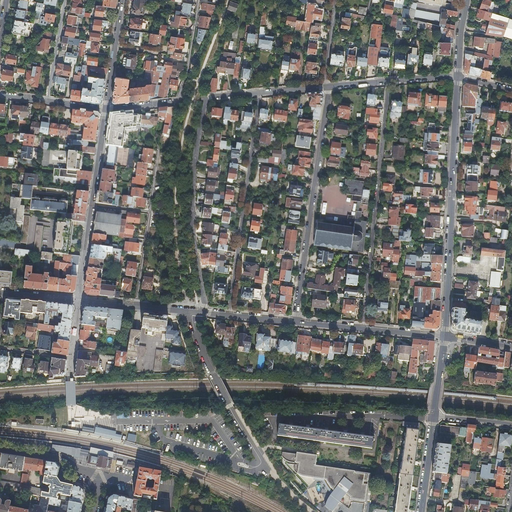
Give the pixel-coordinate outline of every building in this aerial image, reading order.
[(27,11),(29,0),(26,0),(18,0),(17,9),(26,10),(27,11)] [(76,12),(76,13),(84,14),(85,12),(85,11),(85,8),(83,7),(83,8),(80,7),(80,5),(82,3),(82,2),(81,0),(72,0),(72,1),(72,2),(73,2),(72,7),(70,7),(69,10),(71,11),(76,12)] [(394,8),(395,1),(392,1),(387,0),(386,0),(385,4),(383,11),(386,12),(386,16),(389,16),(389,15),(392,16),(392,15),(394,8)] [(488,11),(491,12),(492,12),(495,2),(488,0),(482,0),(480,8),(488,10),(488,11)] [(144,4),(145,3),(134,1),(133,3),(134,3),(134,7),(133,7),(132,12),(143,14),(145,4),(144,4)] [(238,4),(230,1),(228,7),(226,12),(230,14),(231,11),(235,13),(238,4)] [(192,13),(194,4),(183,2),(181,15),(187,16),(191,17),(191,13),(192,13)] [(216,4),(202,2),(202,8),(207,9),(207,13),(209,13),(208,16),(209,16),(211,17),(216,4)] [(322,9),(323,6),(308,3),(306,21),(312,22),(312,20),(313,17),(317,18),(321,19),(322,9)] [(104,6),(99,5),(96,5),(95,15),(103,16),(104,6)] [(488,11),(479,8),(476,19),(477,20),(480,21),(481,20),(482,17),(489,20),(491,12),(488,11)] [(16,9),(14,19),(15,19),(28,22),(28,20),(27,20),(25,19),(24,19),(24,18),(25,18),(26,10),(17,9),(16,9)] [(258,43),(258,47),(261,47),(272,49),(274,36),(273,36),(272,35),(269,34),(268,35),(265,35),(266,31),(265,29),(265,26),(264,26),(266,10),(262,10),(259,33),(258,43)] [(441,15),(415,10),(414,17),(440,22),(441,15)] [(45,16),(41,16),(41,17),(39,24),(46,25),(47,20),(54,22),(55,14),(46,12),(45,16)] [(487,28),(486,34),(502,36),(503,38),(506,37),(511,38),(511,18),(493,13),(492,12),(489,24),(487,28)] [(84,14),(76,13),(76,15),(69,14),(67,24),(73,25),(76,25),(77,16),(84,17),(84,16),(84,14)] [(186,25),(187,16),(181,15),(176,15),(175,22),(172,21),(171,26),(179,27),(179,24),(186,25)] [(209,16),(208,16),(202,15),(201,20),(200,20),(199,25),(208,27),(211,17),(209,16)] [(297,17),(287,15),(286,24),(296,26),(297,19),(297,17)] [(350,28),(351,18),(342,17),(341,26),(350,28)] [(141,28),(142,19),(135,18),(135,19),(131,19),(131,22),(130,22),(129,26),(130,26),(130,27),(141,28)] [(32,26),(32,22),(28,22),(15,19),(14,24),(13,24),(12,31),(12,32),(13,33),(27,36),(28,36),(28,35),(29,35),(30,30),(30,29),(29,29),(28,29),(29,26),(32,26)] [(101,30),(101,26),(104,26),(104,25),(107,25),(108,24),(108,22),(108,21),(95,19),(94,19),(93,29),(101,30)] [(312,22),(306,21),(297,19),(296,26),(295,30),(296,30),(296,28),(311,30),(312,22)] [(414,19),(413,19),(413,21),(418,22),(417,27),(426,29),(426,28),(427,23),(414,19)] [(318,36),(320,23),(312,22),(311,30),(309,39),(314,39),(316,40),(316,35),(318,36)] [(440,31),(440,30),(441,26),(439,26),(427,23),(426,28),(440,31)] [(247,42),(258,43),(259,33),(252,32),(253,25),(246,24),(245,31),(246,31),(246,36),(247,36),(247,42)] [(381,25),(372,24),(370,37),(376,38),(375,47),(369,47),(368,57),(367,64),(378,65),(379,56),(380,49),(381,40),(381,38),(383,25),(381,25)] [(76,25),(73,25),(73,27),(66,26),(65,35),(74,36),(76,29),(77,29),(78,26),(76,25)] [(453,37),(454,30),(446,28),(441,26),(440,30),(446,32),(446,35),(446,36),(448,37),(449,36),(453,37)] [(207,29),(200,28),(199,28),(197,40),(202,41),(202,40),(203,32),(205,32),(207,29)] [(142,36),(142,32),(131,30),(131,35),(130,35),(130,40),(138,41),(139,36),(142,36)] [(48,51),(52,32),(46,31),(42,35),(43,37),(43,38),(37,45),(36,49),(48,51)] [(100,33),(91,32),(90,39),(99,40),(100,33)] [(149,42),(161,44),(162,35),(159,34),(153,33),(151,33),(149,42)] [(169,46),(167,54),(174,55),(175,52),(175,48),(176,47),(177,37),(172,36),(171,42),(168,42),(168,46),(169,46)] [(499,57),(502,41),(497,41),(497,40),(495,40),(495,39),(475,36),(474,46),(479,46),(479,48),(482,48),(483,47),(484,44),(485,45),(485,43),(484,43),(484,42),(489,43),(487,55),(493,56),(499,57)] [(66,50),(64,64),(62,74),(62,77),(63,77),(64,74),(69,75),(71,66),(70,66),(70,63),(71,63),(76,64),(77,55),(80,38),(69,37),(66,50)] [(177,37),(176,47),(183,48),(185,38),(178,37),(177,37)] [(84,39),(80,38),(77,55),(84,56),(84,55),(84,54),(85,52),(85,49),(86,44),(87,40),(84,40),(84,39)] [(318,40),(316,40),(314,39),(313,43),(309,43),(307,51),(307,52),(316,53),(317,44),(318,44),(318,40)] [(87,40),(86,44),(91,45),(91,50),(91,51),(92,51),(93,51),(98,52),(99,43),(97,42),(92,42),(92,40),(87,40)] [(450,43),(445,42),(438,42),(437,47),(439,47),(439,53),(449,54),(450,43)] [(356,52),(357,47),(355,46),(352,48),(349,48),(348,54),(346,68),(352,69),(352,65),(355,65),(356,52)] [(417,47),(409,46),(408,51),(406,63),(412,64),(412,61),(418,62),(419,54),(416,53),(417,47)] [(422,63),(434,65),(437,51),(433,50),(434,48),(425,47),(422,63)] [(62,50),(60,49),(58,63),(64,64),(66,50),(62,50)] [(225,72),(228,52),(225,52),(224,59),(221,59),(221,61),(220,66),(219,66),(218,66),(217,71),(220,71),(219,74),(225,75),(225,72)] [(237,53),(228,52),(225,72),(234,73),(235,62),(236,57),(237,53)] [(15,64),(17,55),(7,53),(7,54),(6,54),(5,58),(7,58),(7,62),(15,64)] [(344,54),(332,53),(330,63),(338,64),(338,65),(342,65),(343,65),(344,54)] [(473,55),(465,53),(464,70),(466,74),(469,74),(470,66),(480,69),(482,69),(485,57),(475,55),(473,55)] [(84,55),(84,56),(83,58),(88,59),(87,64),(97,65),(97,61),(98,57),(89,55),(89,54),(86,54),(84,54),(84,55)] [(129,57),(127,57),(127,58),(127,62),(126,66),(126,67),(135,68),(137,55),(130,54),(129,57)] [(383,57),(379,56),(378,65),(388,67),(389,57),(389,55),(386,54),(386,55),(386,56),(385,57),(383,57)] [(398,54),(398,56),(395,55),(394,68),(404,69),(406,55),(398,54)] [(493,56),(487,55),(486,54),(485,57),(482,69),(486,70),(488,63),(491,64),(493,56)] [(281,67),(281,69),(288,70),(290,56),(283,55),(282,59),(282,60),(281,67)] [(357,65),(367,66),(367,64),(368,57),(358,56),(357,65)] [(291,58),(289,71),(294,71),(295,68),(298,69),(300,59),(299,59),(296,59),(291,58)] [(158,65),(158,61),(155,61),(155,62),(147,61),(147,62),(145,61),(144,68),(146,68),(146,69),(154,71),(157,71),(158,65)] [(316,62),(308,61),(306,71),(316,72),(317,67),(315,67),(316,62)] [(64,64),(58,63),(56,62),(56,66),(57,67),(56,73),(62,74),(64,64)] [(172,73),(173,63),(165,62),(165,66),(158,65),(157,71),(161,72),(166,72),(172,73)] [(35,66),(35,65),(28,64),(25,82),(32,83),(32,84),(37,85),(40,67),(35,66)] [(82,66),(82,67),(81,71),(81,74),(85,75),(88,75),(90,65),(84,64),(82,64),(82,66)] [(172,74),(171,74),(171,77),(175,77),(176,75),(181,76),(182,71),(183,71),(184,67),(182,67),(183,65),(178,64),(177,66),(173,66),(172,74)] [(470,66),(469,74),(490,79),(491,72),(486,70),(482,69),(480,69),(470,66)] [(243,67),(242,77),(249,78),(251,68),(243,67)] [(21,89),(25,69),(17,68),(17,72),(17,73),(15,88),(21,89)] [(14,71),(3,69),(1,78),(12,80),(14,71)] [(152,82),(154,71),(146,69),(144,81),(149,81),(152,82)] [(81,71),(75,70),(73,80),(81,81),(81,85),(83,86),(84,80),(85,75),(81,74),(81,71)] [(171,74),(172,73),(166,72),(161,72),(157,71),(154,71),(152,82),(149,99),(154,99),(156,84),(160,85),(158,98),(168,97),(169,87),(171,79),(171,77),(171,74)] [(62,77),(54,75),(53,82),(60,84),(59,91),(64,92),(65,85),(67,86),(68,84),(68,81),(66,80),(66,77),(63,77),(62,77)] [(88,75),(85,75),(84,80),(86,80),(93,82),(92,89),(92,90),(91,91),(90,90),(87,89),(87,87),(85,87),(83,87),(82,90),(80,100),(99,103),(102,101),(104,90),(105,78),(88,75)] [(130,79),(116,77),(114,89),(112,100),(115,103),(129,101),(129,95),(130,95),(130,90),(127,90),(127,87),(128,87),(129,81),(130,81),(130,79)] [(218,78),(213,78),(208,92),(216,91),(218,78)] [(178,80),(171,79),(169,87),(171,88),(171,86),(173,87),(172,89),(177,90),(178,80)] [(149,99),(152,82),(149,81),(149,85),(147,85),(145,87),(136,88),(130,88),(130,90),(130,95),(129,95),(129,101),(149,99)] [(476,112),(476,114),(481,114),(482,108),(483,99),(479,98),(480,95),(478,95),(479,86),(467,83),(464,86),(463,95),(463,107),(471,107),(471,111),(476,112)] [(72,84),(70,99),(80,100),(82,90),(76,89),(76,84),(72,84)] [(314,110),(313,119),(319,120),(320,113),(323,95),(320,92),(306,94),(306,98),(311,98),(310,102),(309,107),(310,107),(309,109),(311,109),(313,110),(314,109),(315,109),(315,110),(314,110)] [(409,93),(408,105),(421,106),(421,103),(419,103),(420,94),(415,94),(409,93)] [(432,94),(426,93),(425,106),(437,107),(437,102),(438,96),(432,96),(432,94)] [(375,95),(367,94),(367,103),(370,104),(370,105),(374,105),(375,95)] [(438,102),(437,102),(437,107),(446,107),(447,97),(439,96),(438,102)] [(289,99),(288,110),(296,111),(297,101),(294,100),(289,99)] [(194,103),(190,102),(188,107),(192,108),(193,105),(196,106),(197,101),(195,100),(194,103)] [(401,113),(402,102),(397,102),(397,101),(392,101),(391,112),(392,112),(401,113)] [(511,103),(501,101),(500,110),(511,112),(511,103)] [(348,119),(350,108),(345,107),(345,104),(340,103),(339,107),(338,107),(337,110),(338,111),(338,115),(343,116),(343,118),(348,119)] [(15,119),(19,119),(19,116),(20,106),(12,105),(11,119),(15,119)] [(20,106),(19,116),(27,117),(28,107),(20,106)] [(165,117),(162,134),(163,134),(167,134),(167,137),(168,137),(169,135),(171,126),(169,125),(171,114),(173,115),(175,106),(167,107),(165,117)] [(158,115),(165,117),(167,107),(159,108),(158,115)] [(228,120),(230,120),(231,110),(229,110),(230,108),(225,107),(223,124),(227,125),(228,120)] [(211,118),(220,119),(221,109),(213,108),(211,118)] [(377,111),(377,109),(366,108),(365,114),(369,114),(369,118),(370,118),(370,122),(378,123),(380,113),(376,113),(377,111)] [(69,136),(69,139),(70,139),(83,141),(87,141),(95,142),(99,116),(97,113),(72,109),(70,123),(75,123),(75,124),(76,124),(82,124),(83,123),(84,125),(83,126),(84,127),(83,133),(78,132),(78,130),(70,129),(69,134),(69,136)] [(268,110),(260,109),(259,119),(267,120),(268,110)] [(489,109),(488,119),(487,125),(494,126),(495,120),(495,118),(496,115),(496,110),(489,109)] [(231,110),(230,120),(238,121),(239,111),(231,110)] [(286,122),(287,115),(288,112),(275,110),(274,120),(286,122)] [(468,123),(475,123),(476,114),(476,112),(471,111),(467,111),(466,117),(468,117),(468,123)] [(126,129),(127,129),(128,123),(117,121),(118,115),(124,117),(124,112),(112,113),(110,115),(108,126),(111,127),(126,129)] [(253,113),(242,112),(241,122),(251,123),(253,113)] [(142,115),(140,128),(149,129),(151,128),(152,127),(153,126),(153,125),(155,125),(156,117),(154,116),(154,113),(146,115),(145,116),(142,115)] [(135,130),(139,131),(140,128),(142,115),(133,114),(133,118),(132,121),(131,121),(130,123),(139,124),(138,126),(137,127),(135,127),(135,130)] [(40,132),(47,133),(48,123),(49,121),(48,120),(49,117),(42,116),(40,132)] [(298,136),(311,137),(313,121),(300,120),(299,126),(300,126),(298,136)] [(346,122),(339,121),(338,125),(336,125),(335,134),(346,135),(348,126),(345,126),(346,122)] [(31,122),(30,132),(37,133),(38,123),(31,122)] [(507,123),(499,122),(497,133),(505,134),(507,123)] [(428,137),(428,142),(439,143),(440,131),(435,131),(436,126),(436,124),(429,123),(429,126),(428,126),(427,136),(428,137)] [(473,136),(475,123),(468,123),(468,128),(466,128),(465,134),(464,134),(464,138),(470,139),(472,139),(473,139),(473,136)] [(51,124),(49,133),(56,134),(58,125),(51,124)] [(60,125),(59,135),(66,136),(66,134),(69,134),(70,129),(70,128),(67,128),(67,126),(60,125)] [(126,129),(111,127),(110,133),(115,134),(114,140),(124,141),(126,129)] [(367,130),(367,135),(369,135),(369,138),(377,139),(377,134),(376,134),(377,129),(373,128),(373,131),(367,130)] [(270,144),(271,134),(268,133),(262,132),(260,142),(270,144)] [(4,135),(3,141),(11,141),(12,134),(8,133),(7,135),(4,135)] [(24,135),(24,134),(20,134),(19,141),(24,141),(23,145),(33,146),(34,136),(24,135)] [(220,143),(221,140),(221,135),(216,134),(215,145),(212,145),(212,144),(211,143),(201,142),(200,146),(215,147),(220,148),(220,143)] [(298,136),(297,141),(295,141),(295,146),(310,149),(311,137),(298,136)] [(472,143),(472,139),(470,139),(464,138),(463,152),(472,152),(472,146),(473,143),(472,143)] [(492,141),(491,148),(491,149),(500,150),(501,142),(494,141),(492,141)] [(332,142),(331,153),(339,154),(341,144),(332,142)] [(236,149),(232,148),(232,150),(231,154),(240,155),(241,149),(241,143),(237,143),(236,149)] [(428,143),(427,151),(438,152),(439,144),(428,143)] [(374,155),(375,145),(367,144),(366,154),(374,155)] [(394,145),(393,159),(402,160),(404,146),(394,145)] [(81,153),(94,154),(95,148),(83,146),(76,146),(76,147),(77,147),(77,149),(80,149),(80,152),(81,153)] [(109,146),(106,165),(115,166),(117,155),(115,154),(116,147),(109,146)] [(26,159),(31,160),(32,148),(22,147),(22,150),(16,149),(15,154),(21,155),(21,159),(26,159)] [(130,148),(127,168),(134,169),(134,168),(135,161),(136,154),(137,149),(130,148)] [(42,149),(41,161),(41,167),(48,167),(49,149),(47,149),(42,149)] [(218,164),(219,150),(214,149),(214,156),(208,156),(207,166),(214,167),(214,164),(218,164)] [(281,158),(282,151),(273,149),(272,157),(281,158)] [(67,169),(77,170),(80,170),(81,153),(80,152),(68,151),(67,169)] [(309,159),(310,153),(300,151),(299,158),(298,158),(297,158),(297,159),(296,159),(296,160),(295,166),(304,167),(309,168),(310,168),(310,163),(309,162),(309,159)] [(143,155),(139,154),(139,158),(142,158),(142,162),(149,163),(151,164),(152,156),(143,155)] [(13,158),(0,156),(0,166),(11,167),(12,167),(13,166),(13,158)] [(425,164),(430,164),(429,168),(436,168),(436,164),(437,165),(437,156),(426,156),(425,164)] [(339,166),(340,166),(340,162),(340,159),(339,159),(339,158),(331,157),(330,157),(329,161),(328,160),(328,166),(339,167),(339,166)] [(230,163),(228,178),(233,179),(236,180),(237,170),(233,169),(234,167),(236,167),(237,164),(230,163)] [(102,174),(101,182),(116,184),(116,182),(115,181),(116,177),(114,176),(115,166),(106,165),(106,169),(102,169),(102,174)] [(303,172),(304,167),(295,166),(289,165),(288,170),(293,171),(293,175),(303,176),(303,172)] [(468,174),(467,181),(478,182),(478,174),(478,165),(468,165),(467,169),(468,169),(467,174),(468,174)] [(500,166),(492,165),(490,178),(493,178),(492,179),(498,179),(500,166)] [(263,166),(261,179),(272,180),(278,181),(278,178),(279,174),(280,169),(263,166)] [(221,168),(217,167),(217,168),(209,167),(208,177),(216,178),(216,175),(218,175),(219,174),(220,174),(221,168)] [(361,170),(360,177),(365,178),(365,176),(369,176),(369,171),(368,171),(368,169),(362,168),(362,171),(361,170)] [(54,172),(53,176),(90,180),(91,172),(80,170),(77,170),(77,175),(71,175),(71,171),(63,170),(63,174),(58,173),(58,172),(54,172)] [(433,179),(433,170),(421,170),(421,174),(424,174),(423,184),(432,184),(432,179),(433,179)] [(37,186),(38,174),(25,173),(23,185),(37,186)] [(131,186),(137,187),(137,184),(144,185),(146,176),(137,175),(136,178),(133,178),(132,183),(131,186)] [(53,176),(52,176),(51,178),(51,182),(57,183),(57,179),(64,180),(64,182),(85,185),(85,184),(89,185),(90,180),(53,176)] [(387,176),(386,184),(392,185),(394,185),(395,177),(387,176)] [(352,200),(357,201),(360,202),(366,202),(367,198),(369,198),(370,190),(369,190),(369,188),(363,188),(364,181),(346,179),(345,186),(348,187),(347,194),(352,195),(352,200)] [(218,181),(212,180),(211,181),(207,181),(206,190),(214,191),(215,186),(217,186),(218,181)] [(496,185),(497,181),(487,180),(487,182),(486,186),(490,187),(490,190),(489,190),(487,199),(487,200),(496,201),(498,185),(496,185)] [(292,181),(290,195),(300,197),(301,187),(297,186),(297,182),(292,181)] [(100,189),(99,192),(115,194),(116,190),(111,189),(111,188),(114,189),(114,187),(116,188),(117,184),(116,184),(101,182),(100,189)] [(466,191),(466,193),(472,194),(473,191),(477,191),(477,183),(466,183),(466,191)] [(66,214),(67,214),(68,202),(60,201),(60,204),(57,204),(54,204),(54,200),(47,199),(47,203),(44,203),(45,199),(36,198),(38,197),(37,196),(38,186),(37,186),(23,185),(21,184),(19,198),(21,198),(31,199),(29,210),(43,211),(52,212),(66,214)] [(226,192),(225,195),(225,200),(231,201),(233,201),(234,191),(233,191),(234,185),(227,184),(226,192)] [(422,188),(422,187),(415,187),(415,191),(421,192),(421,196),(432,197),(432,189),(422,188)] [(132,196),(135,196),(137,197),(143,198),(143,192),(143,189),(133,188),(133,189),(132,196)] [(88,192),(77,191),(76,199),(74,198),(74,201),(76,201),(75,202),(77,203),(77,204),(73,203),(73,206),(73,208),(72,214),(85,216),(88,192)] [(98,203),(118,205),(120,194),(117,194),(116,199),(115,201),(109,200),(108,200),(107,200),(108,199),(108,198),(108,197),(109,197),(110,198),(113,198),(114,195),(115,195),(115,194),(99,192),(98,197),(98,203)] [(394,201),(402,201),(403,201),(403,195),(403,193),(394,192),(394,197),(395,197),(394,201)] [(219,195),(214,194),(213,195),(206,194),(204,203),(212,205),(213,199),(219,199),(220,195),(219,195)] [(133,208),(135,196),(132,196),(127,195),(124,195),(123,200),(124,201),(124,204),(129,204),(128,207),(133,208)] [(479,207),(482,207),(482,201),(478,200),(478,197),(469,197),(469,196),(466,196),(466,195),(465,206),(475,207),(476,207),(479,207)] [(19,198),(11,197),(9,208),(17,208),(15,223),(22,224),(23,222),(23,221),(23,215),(24,209),(24,206),(20,205),(21,198),(19,198)] [(143,198),(137,197),(136,206),(145,207),(146,198),(143,198)] [(301,204),(303,205),(303,200),(287,198),(286,207),(300,209),(301,204)] [(254,204),(253,214),(261,215),(263,205),(254,204)] [(430,212),(439,212),(439,204),(431,204),(430,212)] [(495,206),(487,205),(484,204),(484,207),(483,208),(490,209),(489,216),(488,216),(488,219),(493,220),(495,206)] [(223,214),(221,222),(229,223),(230,213),(224,212),(224,210),(234,211),(235,207),(224,205),(223,209),(223,214)] [(404,213),(415,214),(415,211),(416,211),(416,206),(415,206),(406,205),(405,210),(404,210),(404,213)] [(475,207),(465,206),(465,209),(467,210),(467,214),(471,214),(471,218),(478,219),(478,215),(475,215),(475,208),(475,207)] [(503,212),(504,207),(495,206),(493,220),(506,221),(507,212),(503,212)] [(389,225),(394,226),(400,226),(401,222),(401,220),(401,216),(398,215),(398,208),(390,207),(389,213),(390,213),(390,216),(392,217),(391,219),(390,219),(389,225)] [(214,213),(223,214),(223,209),(212,208),(212,209),(204,208),(203,217),(213,219),(214,213)] [(127,212),(128,211),(117,209),(116,215),(96,212),(93,232),(118,235),(118,237),(124,238),(124,236),(124,233),(126,223),(126,221),(127,212)] [(300,212),(290,210),(289,222),(300,224),(301,219),(299,219),(300,212)] [(341,220),(367,223),(367,221),(361,221),(362,211),(359,211),(356,210),(355,215),(348,214),(347,219),(341,218),(341,220)] [(140,214),(127,212),(126,221),(139,223),(140,214)] [(85,216),(72,214),(70,214),(67,214),(66,214),(66,220),(72,221),(84,222),(85,216)] [(23,221),(23,222),(23,223),(22,232),(21,232),(20,241),(20,242),(27,243),(27,242),(29,222),(30,216),(23,215),(23,221)] [(429,220),(428,228),(433,228),(439,229),(440,229),(440,227),(440,221),(441,216),(437,216),(435,216),(434,216),(429,215),(427,215),(427,220),(429,220)] [(260,222),(261,219),(252,218),(250,231),(259,232),(260,222)] [(71,227),(72,221),(66,220),(58,219),(57,225),(55,245),(54,253),(62,254),(68,255),(69,247),(71,227)] [(366,234),(367,223),(341,220),(340,225),(317,222),(314,245),(364,252),(365,238),(366,234)] [(133,234),(134,225),(126,223),(124,233),(127,233),(126,237),(130,237),(132,237),(133,234)] [(203,235),(212,235),(212,233),(213,233),(213,228),(219,229),(219,225),(204,223),(203,232),(203,235)] [(38,251),(40,251),(41,243),(43,226),(36,225),(35,242),(34,250),(38,251)] [(474,225),(463,225),(463,231),(462,232),(462,235),(462,236),(473,237),(474,225)] [(225,250),(227,251),(228,245),(226,245),(227,234),(226,234),(226,232),(228,232),(230,232),(230,229),(221,228),(220,236),(218,249),(225,250)] [(428,228),(426,228),(425,237),(435,238),(435,232),(433,232),(433,228),(428,228)] [(286,240),(295,241),(296,238),(297,238),(298,234),(298,233),(297,233),(297,231),(287,230),(286,240)] [(399,238),(399,239),(399,241),(404,241),(411,242),(412,237),(410,237),(411,230),(407,230),(406,232),(404,231),(403,237),(399,236),(399,238)] [(110,236),(93,234),(92,245),(101,246),(102,244),(104,245),(105,244),(105,242),(106,239),(110,239),(110,236)] [(215,238),(215,235),(212,235),(203,235),(203,244),(211,244),(212,238),(215,238)] [(136,243),(137,238),(132,237),(130,237),(129,242),(126,242),(124,250),(138,252),(139,244),(136,243)] [(0,245),(15,247),(16,241),(16,240),(0,238),(0,245)] [(249,238),(248,247),(258,249),(259,239),(249,238)] [(295,244),(295,241),(286,240),(284,250),(285,250),(294,252),(294,250),(295,250),(296,245),(295,244)] [(404,241),(399,241),(393,240),(393,244),(392,256),(392,261),(392,262),(399,262),(399,256),(400,256),(400,255),(401,254),(400,253),(399,253),(401,242),(404,242),(404,241)] [(392,256),(393,244),(384,243),(383,256),(387,256),(387,260),(390,260),(390,256),(392,256)] [(414,252),(415,243),(407,243),(407,252),(414,252)] [(435,250),(435,243),(425,243),(424,247),(424,255),(435,256),(435,250)] [(101,246),(92,245),(90,257),(104,259),(105,252),(103,252),(103,251),(111,252),(112,253),(115,254),(114,261),(120,262),(120,260),(121,257),(122,249),(109,248),(101,246)] [(458,262),(460,262),(471,263),(471,260),(473,247),(467,246),(466,251),(464,250),(463,256),(461,256),(460,256),(458,257),(458,258),(457,259),(458,261),(458,262)] [(30,255),(31,250),(20,249),(15,248),(14,255),(18,255),(18,256),(21,257),(21,256),(25,256),(25,254),(30,255)] [(218,249),(210,248),(210,252),(201,253),(202,265),(208,265),(215,266),(218,249)] [(505,259),(506,251),(482,248),(481,255),(495,256),(498,257),(498,258),(497,265),(504,266),(505,259)] [(218,272),(229,274),(230,266),(225,265),(224,267),(223,267),(225,250),(218,249),(215,266),(219,266),(218,272)] [(318,257),(318,263),(327,264),(328,252),(320,251),(319,257),(318,257)] [(78,265),(80,256),(68,255),(62,254),(54,253),(52,253),(51,255),(63,257),(63,262),(71,263),(71,258),(74,258),(73,264),(78,265)] [(358,260),(358,255),(350,254),(349,257),(348,268),(356,269),(357,266),(352,266),(352,264),(357,264),(359,264),(360,260),(358,260)] [(442,265),(443,256),(435,256),(424,255),(417,255),(416,260),(416,262),(420,262),(420,261),(431,261),(431,263),(431,264),(442,265)] [(90,257),(88,267),(100,269),(103,269),(103,266),(100,266),(99,265),(99,263),(100,262),(101,263),(103,264),(104,260),(104,259),(90,257)] [(281,269),(291,271),(292,268),(293,267),(293,263),(292,262),(293,261),(283,259),(281,269)] [(52,273),(49,273),(47,290),(53,290),(58,291),(59,275),(59,268),(60,263),(60,261),(56,261),(55,263),(54,274),(56,274),(55,279),(51,278),(52,273)] [(136,269),(137,262),(128,261),(127,267),(125,266),(125,268),(136,269)] [(391,277),(391,273),(391,268),(388,268),(388,263),(383,262),(382,272),(385,272),(384,276),(382,276),(381,282),(387,282),(389,282),(389,278),(388,278),(388,277),(391,277)] [(416,270),(416,268),(409,267),(410,262),(405,262),(405,274),(415,275),(416,271),(416,270)] [(441,282),(442,265),(431,264),(431,263),(422,262),(422,271),(416,271),(415,275),(415,277),(423,277),(423,276),(431,276),(430,282),(432,282),(431,288),(438,288),(438,282),(441,282)] [(77,276),(78,265),(73,264),(70,264),(63,263),(60,263),(59,268),(62,269),(62,275),(63,275),(66,275),(77,276)] [(245,269),(244,275),(254,276),(255,268),(257,269),(258,265),(247,263),(246,269),(245,269)] [(32,267),(26,266),(25,271),(25,278),(23,287),(36,289),(47,290),(49,273),(49,272),(44,271),(44,276),(31,274),(32,267)] [(0,285),(11,286),(13,270),(5,269),(5,267),(1,267),(1,269),(0,268),(0,285)] [(101,285),(102,279),(100,279),(98,279),(97,280),(96,280),(96,279),(97,273),(99,272),(100,269),(88,267),(86,286),(90,287),(91,284),(101,285)] [(126,275),(135,276),(136,269),(125,268),(125,269),(127,269),(126,275)] [(347,277),(348,269),(336,268),(334,284),(333,286),(308,282),(307,288),(337,293),(338,285),(339,284),(340,280),(343,281),(343,276),(347,277)] [(359,270),(356,269),(348,268),(348,269),(347,277),(345,289),(349,289),(349,285),(357,286),(358,276),(351,275),(351,272),(358,273),(359,270)] [(256,277),(256,282),(263,283),(265,269),(261,269),(260,277),(256,277)] [(291,274),(291,271),(281,269),(280,280),(290,281),(290,280),(291,280),(291,279),(292,275),(291,275),(291,274)] [(491,272),(489,287),(498,289),(500,273),(491,272)] [(152,289),(154,274),(144,273),(142,288),(152,289)] [(75,290),(77,276),(66,275),(66,278),(65,278),(65,279),(64,279),(64,280),(60,280),(60,278),(61,278),(61,276),(63,276),(63,275),(62,275),(59,275),(58,291),(65,292),(72,292),(75,290)] [(123,283),(122,289),(130,291),(132,280),(123,278),(122,283),(123,283)] [(115,297),(115,290),(117,281),(102,279),(101,285),(100,295),(107,296),(115,297)] [(469,281),(467,290),(476,291),(478,282),(469,281)] [(213,283),(211,296),(215,296),(215,293),(226,294),(227,285),(213,283)] [(95,295),(100,295),(101,285),(91,284),(90,287),(86,286),(85,291),(87,294),(95,295)] [(241,297),(261,300),(262,290),(243,287),(241,297)] [(281,290),(281,295),(291,296),(292,288),(281,287),(281,290)] [(415,287),(412,326),(417,327),(424,327),(425,309),(425,305),(426,300),(440,301),(441,289),(438,288),(431,288),(415,287)] [(476,291),(467,290),(466,298),(475,299),(476,296),(480,296),(480,291),(476,291)] [(492,304),(493,293),(491,293),(489,292),(488,300),(485,299),(484,303),(492,304)] [(270,303),(269,312),(274,313),(275,304),(276,296),(277,294),(271,294),(270,300),(273,300),(273,303),(270,303)] [(291,296),(281,295),(280,302),(290,304),(291,296)] [(327,296),(314,295),(313,307),(326,308),(327,296)] [(388,311),(389,296),(384,296),(384,300),(379,300),(378,311),(388,311)] [(20,313),(21,300),(10,299),(9,301),(5,301),(2,318),(8,318),(8,316),(15,317),(15,320),(19,320),(20,313)] [(344,299),(342,312),(350,313),(350,310),(355,311),(356,301),(344,299)] [(20,313),(25,313),(32,314),(33,312),(41,313),(40,314),(39,314),(38,323),(44,324),(44,323),(46,302),(21,300),(20,313)] [(425,309),(424,327),(437,329),(439,326),(440,301),(426,300),(425,305),(434,305),(433,308),(432,308),(432,309),(431,309),(431,311),(426,310),(427,309),(425,309)] [(58,313),(59,304),(46,302),(44,323),(48,324),(50,312),(52,313),(51,316),(56,316),(56,318),(57,318),(57,319),(58,320),(59,318),(57,318),(58,315),(58,313)] [(59,318),(72,320),(72,313),(73,308),(71,305),(59,304),(58,313),(62,313),(62,316),(58,315),(57,318),(59,318)] [(285,305),(275,304),(274,313),(284,314),(285,305)] [(499,306),(498,320),(504,321),(506,305),(499,304),(499,306)] [(404,318),(410,318),(410,310),(405,309),(405,305),(400,305),(399,318),(404,318)] [(489,319),(498,320),(499,306),(491,305),(489,319)] [(82,316),(81,324),(95,326),(97,326),(100,326),(106,327),(107,323),(91,321),(91,320),(92,320),(93,320),(93,317),(92,317),(92,316),(107,318),(109,308),(97,307),(87,306),(83,309),(82,316)] [(106,327),(114,329),(117,309),(113,309),(109,308),(107,318),(107,323),(106,327)] [(454,308),(452,308),(451,327),(454,330),(466,332),(480,335),(482,321),(481,321),(481,322),(475,321),(475,320),(469,320),(468,320),(467,319),(466,319),(465,319),(464,319),(464,317),(465,317),(465,314),(466,314),(466,313),(465,313),(466,310),(465,310),(454,308)] [(120,330),(123,310),(121,310),(117,309),(114,329),(120,330)] [(167,327),(168,314),(155,313),(144,312),(142,327),(148,328),(148,332),(152,332),(154,332),(154,329),(165,330),(164,333),(163,333),(162,340),(161,340),(160,342),(164,343),(164,340),(165,340),(167,327)] [(25,313),(20,313),(19,320),(22,321),(26,321),(31,322),(32,316),(25,315),(25,313)] [(58,327),(70,329),(71,326),(72,320),(59,318),(58,320),(58,327)] [(9,334),(10,333),(12,334),(14,323),(6,322),(4,333),(9,334)] [(219,334),(224,335),(225,324),(224,324),(225,323),(222,322),(221,324),(220,324),(220,325),(217,324),(216,333),(219,333),(219,334)] [(58,337),(54,337),(53,339),(58,340),(69,342),(70,335),(70,329),(58,327),(44,324),(38,323),(37,328),(38,329),(41,330),(41,329),(54,331),(54,333),(56,333),(56,332),(58,332),(59,332),(59,333),(58,334),(58,337)] [(30,339),(35,340),(36,336),(37,328),(27,327),(25,336),(30,337),(30,339)] [(139,345),(141,329),(136,328),(135,331),(131,330),(127,350),(126,360),(137,361),(139,345)] [(226,328),(225,337),(233,338),(234,331),(235,331),(235,329),(236,329),(231,328),(226,328)] [(39,334),(37,348),(45,349),(52,351),(52,353),(67,355),(69,342),(58,340),(57,343),(54,343),(54,342),(53,342),(53,339),(54,337),(54,335),(52,334),(52,336),(39,334)] [(250,347),(251,337),(248,337),(246,337),(246,335),(240,334),(239,346),(245,347),(244,352),(249,353),(250,347)] [(276,344),(276,342),(270,342),(271,337),(264,336),(264,334),(257,334),(255,348),(262,349),(262,350),(269,351),(269,350),(275,351),(275,350),(276,344)] [(305,356),(309,356),(310,350),(312,338),(312,337),(298,335),(297,342),(296,351),(306,352),(305,356)] [(350,335),(347,354),(348,354),(348,356),(351,356),(352,355),(360,355),(359,355),(363,355),(364,345),(354,344),(354,343),(355,342),(356,336),(350,335)] [(312,338),(310,350),(321,352),(323,340),(312,338)] [(328,354),(327,359),(332,360),(333,359),(334,353),(341,354),(341,353),(344,354),(345,343),(334,342),(334,339),(330,338),(330,341),(328,354)] [(427,354),(429,341),(413,339),(412,346),(410,360),(408,375),(407,381),(414,381),(416,374),(418,350),(425,351),(425,354),(427,354)] [(88,341),(84,340),(83,347),(95,349),(95,346),(96,346),(96,342),(88,341)] [(291,354),(295,355),(296,351),(297,342),(280,340),(279,345),(276,344),(275,350),(278,350),(278,351),(291,353),(291,354)] [(321,352),(321,353),(328,354),(330,341),(323,340),(321,352)] [(432,363),(434,341),(429,341),(427,354),(425,354),(421,354),(420,362),(432,363)] [(380,354),(388,355),(389,344),(381,343),(381,344),(380,354)] [(137,361),(135,371),(142,371),(146,346),(139,345),(137,361)] [(396,345),(394,354),(399,355),(398,359),(410,360),(412,346),(396,345)] [(479,347),(478,356),(477,361),(479,361),(486,363),(486,362),(488,362),(488,363),(493,364),(492,369),(496,370),(497,366),(499,353),(499,350),(489,348),(479,347)] [(161,371),(164,350),(156,349),(154,371),(161,371)] [(120,362),(125,363),(126,360),(127,350),(123,350),(123,352),(117,351),(115,365),(119,366),(120,362)] [(78,351),(77,359),(90,361),(91,356),(91,353),(78,351)] [(168,364),(183,366),(185,353),(165,351),(164,357),(169,358),(168,364)] [(505,354),(499,353),(497,366),(508,367),(510,352),(505,351),(505,354)] [(478,356),(466,354),(463,370),(469,371),(470,367),(476,368),(476,364),(477,361),(478,356)] [(91,356),(90,361),(89,365),(93,366),(97,366),(98,366),(99,357),(91,356)] [(19,371),(19,369),(21,358),(16,357),(16,358),(13,357),(11,368),(15,368),(15,370),(19,371)] [(64,375),(66,364),(66,360),(52,358),(51,363),(53,364),(53,367),(50,366),(49,379),(53,379),(53,376),(64,375)] [(24,363),(23,364),(23,365),(24,366),(23,370),(33,372),(34,365),(33,365),(34,363),(32,363),(32,360),(25,359),(24,363)] [(77,359),(74,377),(85,376),(86,371),(86,370),(84,370),(85,368),(86,369),(87,365),(89,365),(90,361),(77,359)] [(42,360),(41,361),(41,363),(39,363),(38,367),(40,367),(40,370),(44,370),(43,372),(48,373),(50,363),(49,362),(49,361),(42,360)] [(496,375),(475,372),(474,382),(495,385),(495,383),(497,383),(497,381),(495,381),(496,375)] [(66,381),(66,406),(76,405),(75,381),(73,381),(72,381),(70,381),(69,381),(66,381)] [(420,423),(403,421),(402,428),(407,429),(401,469),(400,469),(399,478),(400,478),(395,511),(407,511),(408,511),(411,511),(412,509),(408,509),(411,489),(414,490),(414,487),(411,486),(415,464),(417,464),(418,461),(415,461),(418,441),(420,442),(421,439),(418,439),(420,423)] [(289,425),(280,424),(278,435),(372,448),(373,441),(374,441),(374,439),(373,439),(374,437),(364,436),(364,435),(361,434),(360,435),(347,433),(347,432),(344,432),(344,433),(342,433),(328,431),(328,430),(325,429),(325,430),(309,428),(309,427),(306,427),(306,428),(293,426),(293,425),(289,424),(289,425)] [(467,428),(466,435),(466,436),(465,441),(471,442),(471,438),(474,439),(474,436),(475,432),(476,425),(468,424),(467,428)] [(462,434),(466,435),(467,428),(447,425),(446,432),(454,433),(462,434)] [(111,437),(121,440),(122,435),(116,434),(116,431),(112,430),(105,429),(96,426),(94,434),(103,436),(106,436),(111,437)] [(106,441),(124,445),(125,441),(123,440),(122,440),(121,440),(111,437),(106,436),(103,436),(94,434),(93,433),(84,432),(82,431),(81,431),(72,430),(68,429),(63,428),(62,433),(74,435),(88,437),(106,441)] [(474,436),(474,439),(473,448),(480,449),(481,437),(482,431),(479,430),(478,437),(474,436)] [(511,435),(500,433),(498,444),(497,451),(501,452),(501,448),(503,449),(504,445),(509,446),(511,435)] [(481,437),(480,449),(480,450),(491,451),(493,439),(481,437)] [(441,444),(437,443),(433,472),(436,472),(449,474),(457,475),(457,470),(447,469),(450,445),(441,444)] [(81,449),(81,448),(52,445),(52,451),(62,452),(78,458),(80,458),(80,455),(80,452),(81,450),(81,449)] [(99,456),(113,459),(114,452),(91,447),(90,451),(89,454),(99,456)] [(327,502),(325,506),(329,510),(332,511),(333,509),(336,506),(339,501),(347,507),(349,509),(350,507),(351,505),(352,504),(353,502),(353,501),(358,502),(364,503),(365,503),(366,503),(370,481),(371,474),(369,474),(362,473),(357,473),(354,472),(355,471),(352,470),(337,468),(329,467),(320,465),(316,465),(317,455),(315,455),(297,452),(297,454),(283,452),(282,453),(282,456),(284,458),(286,460),(288,461),(287,463),(288,463),(289,464),(291,464),(292,464),(295,465),(295,467),(294,470),(296,472),(300,475),(302,475),(304,476),(314,478),(318,478),(324,479),(325,481),(327,484),(329,488),(333,492),(330,496),(328,498),(327,501),(327,502)] [(99,456),(89,454),(89,457),(88,458),(87,463),(93,464),(94,464),(95,465),(97,465),(96,466),(101,467),(106,468),(106,467),(110,468),(113,459),(99,456)] [(22,471),(24,458),(17,457),(17,456),(13,456),(10,455),(9,456),(5,455),(1,455),(0,462),(0,467),(9,469),(9,472),(14,473),(14,470),(22,471)] [(32,494),(41,496),(42,492),(42,488),(32,486),(32,483),(26,482),(27,475),(28,475),(28,472),(27,471),(27,469),(37,471),(38,470),(41,471),(40,475),(41,475),(40,482),(43,482),(44,475),(46,461),(39,460),(32,459),(25,457),(24,458),(22,471),(20,484),(19,491),(32,494)] [(504,475),(505,475),(506,468),(500,467),(501,459),(496,458),(495,464),(495,469),(497,470),(497,474),(504,475)] [(477,471),(475,480),(481,480),(482,475),(489,476),(489,478),(493,479),(494,473),(490,473),(490,469),(495,469),(495,464),(488,463),(488,462),(488,461),(478,460),(478,464),(482,464),(481,472),(477,471)] [(45,474),(57,477),(59,467),(56,462),(51,462),(46,461),(44,475),(45,474)] [(469,470),(470,465),(463,464),(462,475),(469,476),(469,470)] [(142,493),(154,495),(153,499),(157,499),(161,471),(139,467),(139,468),(138,476),(137,479),(135,488),(134,496),(141,497),(142,493)] [(477,471),(469,470),(469,476),(468,477),(468,482),(475,483),(475,480),(477,471)] [(449,474),(436,472),(435,480),(436,480),(435,485),(435,489),(434,496),(439,496),(441,481),(448,481),(448,479),(448,480),(449,479),(448,478),(449,474)] [(494,473),(493,479),(496,479),(496,482),(503,483),(504,475),(497,474),(494,473)] [(70,496),(71,494),(72,485),(66,483),(60,482),(57,477),(45,474),(44,475),(43,482),(43,483),(46,483),(46,484),(48,484),(50,484),(51,485),(49,487),(50,489),(49,492),(47,493),(42,492),(41,496),(50,498),(57,499),(58,496),(60,496),(61,494),(66,495),(70,496)] [(462,475),(458,503),(462,504),(465,505),(465,499),(466,496),(468,482),(468,477),(469,476),(462,475)] [(0,487),(19,491),(20,484),(0,480),(0,487)] [(84,492),(83,496),(86,497),(87,491),(83,484),(74,481),(73,485),(80,487),(84,492)] [(69,501),(82,504),(83,500),(83,496),(84,492),(80,487),(73,485),(72,485),(71,494),(73,494),(72,499),(70,498),(69,501)] [(492,487),(489,486),(488,492),(494,493),(494,496),(503,498),(504,494),(505,494),(506,490),(495,489),(495,487),(492,487)] [(46,511),(48,504),(50,498),(41,496),(32,494),(28,511),(27,511),(46,511)] [(117,504),(119,496),(113,494),(108,497),(105,511),(112,511),(113,511),(115,511),(116,505),(114,505),(114,503),(117,504)] [(131,511),(133,499),(130,498),(119,496),(117,504),(115,511),(120,511),(121,511),(121,510),(122,510),(122,509),(124,509),(124,511),(127,511),(127,510),(131,511)] [(55,506),(59,506),(61,500),(57,499),(50,498),(48,504),(53,505),(53,503),(56,503),(55,506)] [(0,511),(8,511),(9,507),(11,501),(8,500),(6,502),(5,501),(4,503),(5,504),(5,506),(0,505),(1,503),(2,503),(2,501),(1,501),(0,499),(0,511)] [(137,499),(133,499),(131,511),(130,511),(144,511),(145,511),(139,510),(139,511),(137,511),(136,509),(137,499)] [(465,499),(465,505),(467,505),(470,505),(469,508),(477,509),(477,508),(479,500),(476,499),(475,500),(465,499)] [(480,511),(488,511),(490,506),(490,504),(490,502),(479,500),(477,508),(481,508),(480,511)] [(80,511),(81,508),(82,504),(69,501),(69,502),(68,505),(62,504),(61,507),(63,508),(63,510),(67,511),(80,511)] [(458,503),(455,503),(453,511),(463,511),(464,508),(461,508),(462,504),(458,503)]
